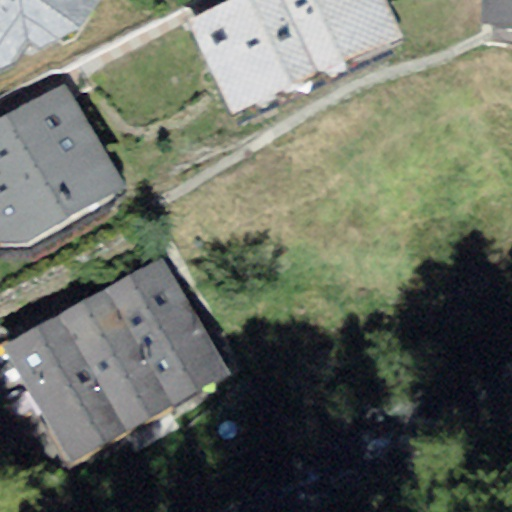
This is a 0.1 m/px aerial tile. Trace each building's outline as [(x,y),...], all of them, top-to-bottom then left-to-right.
[(97,0),(0,0),(0,70),(25,55),(60,59),(97,0)] [(379,0),(252,0),(180,29),(220,129),(402,56),(379,0)] [(511,0),(484,0),(481,40),(511,42),(511,0)] [(133,188),(77,95),(0,140),(0,236),(13,259),(133,188)] [(221,378),(160,262),(0,345),(0,351),(58,463),(221,378)]
